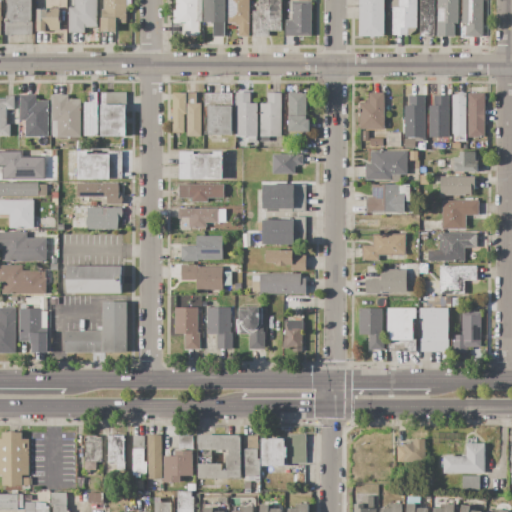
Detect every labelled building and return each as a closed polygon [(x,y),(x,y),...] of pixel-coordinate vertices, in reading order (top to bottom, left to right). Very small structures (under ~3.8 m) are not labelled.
[(8,0),(31,0),(32,35),(5,35),(4,22),(8,22),(8,0)] [(97,0),(97,27),(85,27),(85,33),(69,34),(69,8),(74,7),(74,0),(97,0)] [(126,0),(126,23),(116,23),(116,33),(100,32),(100,18),(101,18),(101,10),(102,10),(102,0),(126,0)] [(201,0),(201,36),(171,36),(171,25),(174,25),(174,10),(175,10),(175,0),(201,0)] [(204,0),(224,0),(224,37),(213,37),(213,22),(204,22),(204,0)] [(249,0),(249,37),(237,37),(237,28),(234,28),(234,24),(228,24),(228,0),(249,0)] [(281,0),(281,31),(268,31),(268,36),(252,36),(252,11),(257,11),(257,0),(281,0)] [(311,0),(312,36),(286,36),(285,20),(292,20),(292,0),(311,0)] [(359,0),(385,0),(385,36),(359,36),(359,0)] [(417,0),(417,28),(408,35),(392,35),(392,8),(398,8),(398,0),(417,0)] [(419,0),(433,0),(433,36),(419,36),(419,0)] [(436,0),(458,0),(458,24),(455,24),(454,36),(436,36),(436,0)] [(483,0),(483,36),(465,36),(465,24),(462,24),(462,0),(483,0)] [(58,9),(59,31),(38,31),(37,9),(58,9)] [(97,93),(97,137),(83,137),(83,93),(97,93)] [(100,93),(126,93),(126,137),(100,136),(100,93)] [(173,93),(186,94),(185,115),(184,115),(184,133),(172,133),(173,93)] [(187,93),(196,93),(196,104),(201,104),(201,136),(187,136),(187,93)] [(236,93),(250,93),(249,103),(257,103),(257,142),(248,142),(248,136),(236,136),(236,93)] [(288,93),(307,93),(306,120),(310,120),(310,131),(288,131),(288,93)] [(384,93),(384,129),(359,129),(359,102),(365,102),(365,100),(369,100),(369,93),(384,93)] [(468,93),(485,93),(485,137),(468,137),(468,93)] [(204,94),(232,94),(231,134),(203,134),(204,94)] [(281,94),(281,136),(269,136),(269,141),(260,141),(260,103),(267,103),(267,94),(281,94)] [(20,95),(36,95),(36,100),(48,100),(48,138),(19,138),(20,95)] [(52,95),(68,95),(68,99),(80,99),(80,138),(52,138),(52,95)] [(452,95),(465,95),(465,141),(453,141),(454,137),(451,137),(452,95)] [(0,98),(6,99),(6,96),(14,96),(14,109),(6,109),(6,124),(10,124),(10,136),(0,136),(0,98)] [(424,96),(425,140),(415,140),(415,137),(405,138),(404,105),(409,105),(409,96),(424,96)] [(449,96),(448,137),(427,137),(428,106),(433,106),(433,96),(449,96)] [(385,133),(400,133),(400,148),(385,148),(385,133)] [(370,138),(383,138),(383,146),(370,146),(370,138)] [(2,179),(2,167),(0,167),(0,151),(23,151),(23,156),(45,156),(45,179),(2,179)] [(78,151),(87,151),(87,154),(108,154),(108,151),(122,151),(121,180),(110,180),(110,181),(78,181),(78,151)] [(178,179),(179,151),(193,151),(193,155),(213,155),(214,152),(223,152),(223,180),(178,179)] [(371,151),(408,151),(407,175),(391,175),(391,180),(365,180),(365,164),(371,164),(371,151)] [(453,172),(454,158),(458,158),(459,152),(475,152),(475,161),(477,161),(477,173),(453,172)] [(272,154),(302,154),(302,165),(297,165),(297,167),(295,167),(294,175),(272,175),(272,154)] [(433,177),(475,177),(475,190),(471,190),(471,196),(440,196),(440,185),(433,185),(433,177)] [(0,182),(38,183),(38,185),(47,185),(47,197),(0,196),(0,182)] [(77,183),(118,183),(118,196),(122,196),(122,204),(106,204),(106,197),(77,197),(77,183)] [(263,184),(305,185),(305,212),(292,212),(292,209),(263,209),(263,184)] [(179,185),(224,185),(224,198),(207,198),(207,202),(192,202),(192,198),(179,198),(179,185)] [(366,213),(366,196),(372,196),(372,185),(410,185),(410,201),(404,201),(404,213),(366,213)] [(0,200),(33,200),(33,228),(9,228),(9,215),(0,215),(0,200)] [(443,201),(478,201),(478,215),(466,215),(466,230),(443,230),(443,201)] [(87,208),(121,208),(121,218),(117,218),(117,230),(87,229),(86,222),(87,208)] [(179,209),(217,209),(217,223),(206,223),(206,229),(179,229),(179,209)] [(296,217),(305,217),(305,238),(296,238),(296,217)] [(263,221),(294,221),(294,245),(263,245),(263,221)] [(0,232),(27,232),(27,238),(47,238),(47,261),(2,262),(2,250),(0,250),(0,232)] [(440,233),(477,233),(476,248),(464,247),(464,262),(427,262),(427,250),(439,250),(440,233)] [(373,234),(405,234),(404,255),(378,255),(378,262),(362,262),(362,245),(372,246),(373,234)] [(197,236),(222,236),(222,261),(198,260),(198,262),(181,262),(181,247),(197,247),(197,236)] [(267,250),(293,251),(293,255),(306,255),(306,272),(291,271),(291,264),(286,264),(286,266),(277,266),(277,264),(266,264),(267,250)] [(1,294),(1,284),(0,284),(0,265),(22,265),(22,270),(45,270),(45,294),(1,294)] [(196,290),(196,280),(182,280),(182,265),(199,265),(199,267),(223,267),(223,272),(231,272),(231,285),(223,285),(223,290),(196,290)] [(67,266),(121,266),(121,294),(67,294),(67,266)] [(440,266),(477,266),(476,281),(465,281),(464,295),(439,294),(440,266)] [(380,269),(406,269),(406,292),(381,292),(381,294),(365,294),(365,279),(380,279),(380,269)] [(260,274),(301,274),(300,278),(306,278),(306,295),(259,295),(259,292),(252,292),(252,277),(260,277),(260,274)] [(65,353),(65,331),(103,331),(103,302),(126,302),(126,352),(65,353)] [(239,310),(247,310),(247,306),(259,306),(259,308),(262,308),(262,324),(263,324),(263,332),(265,332),(265,350),(249,350),(249,335),(239,335),(239,310)] [(0,308),(15,308),(15,353),(0,353),(0,308)] [(175,308),(197,308),(197,332),(199,332),(199,349),(184,349),(184,335),(175,335),(175,308)] [(207,308),(231,308),(230,333),(232,333),(232,349),(217,349),(217,335),(207,335),(207,308)] [(358,308),(382,308),(382,333),(384,333),(384,350),(369,350),(369,335),(359,335),(358,308)] [(387,308),(416,308),(416,318),(413,318),(413,339),(415,339),(415,351),(387,352),(387,308)] [(19,309),(41,309),(41,312),(47,312),(47,353),(30,353),(30,341),(19,341),(19,309)] [(420,309),(449,309),(448,352),(420,352),(420,309)] [(480,312),(481,346),(467,346),(467,352),(453,352),(453,335),(461,335),(461,312),(480,312)] [(303,320),(303,334),(302,334),(302,352),(283,352),(284,333),(285,333),(285,321),(295,321),(295,318),(301,318),(301,320),(303,320)] [(0,439),(2,439),(2,433),(22,433),(22,439),(29,439),(29,485),(19,485),(19,487),(7,487),(7,485),(0,485),(0,439)] [(146,436),(161,435),(162,478),(147,478),(146,436)] [(177,436),(193,435),(193,449),(178,450),(177,436)] [(198,479),(198,463),(221,463),(221,470),(225,470),(225,455),(228,455),(228,451),(198,451),(198,435),(242,436),(242,479),(198,479)] [(290,436),(306,435),(306,464),(291,464),(290,436)] [(84,436),(100,436),(101,462),(97,462),(97,470),(90,470),(90,473),(85,473),(85,470),(84,436)] [(108,436),(123,436),(123,470),(116,470),(116,462),(108,462),(108,436)] [(132,436),(144,436),(144,462),(146,462),(146,476),(141,476),(141,478),(135,478),(135,476),(132,476),(132,436)] [(244,436),(257,436),(257,448),(244,448),(244,436)] [(262,438),(284,438),(284,447),(286,447),(286,459),(285,459),(285,466),(271,466),(271,471),(265,471),(265,466),(262,466),(262,438)] [(425,439),(425,463),(396,463),(396,446),(404,446),(404,444),(410,444),(410,441),(413,441),(413,439),(425,439)] [(442,474),(443,456),(446,456),(446,455),(453,455),(453,456),(465,457),(466,443),(484,443),(484,474),(442,474)] [(244,449),(257,449),(257,459),(259,459),(259,481),(244,481),(244,449)] [(175,451),(193,451),(193,476),(181,476),(181,483),(164,483),(164,456),(175,456),(175,451)] [(462,476),(480,476),(480,491),(462,491),(462,476)] [(134,480),(143,480),(143,490),(134,490),(134,480)] [(176,511),(177,491),(194,491),(194,511),(176,511)] [(50,493),(67,493),(67,511),(73,511),(72,511),(52,511),(53,508),(50,508),(50,493)] [(88,493),(103,493),(103,504),(88,504),(88,493)] [(0,495),(22,495),(22,510),(0,510),(0,495)] [(354,511),(354,504),(363,504),(363,497),(373,497),(373,504),(376,504),(376,511),(354,511)] [(154,511),(154,498),(161,498),(161,503),(170,503),(170,511),(154,511)] [(24,511),(24,502),(47,502),(47,511),(24,511)] [(380,511),(381,508),(392,509),(392,503),(402,504),(402,511),(380,511)] [(407,511),(407,503),(416,504),(416,508),(427,508),(427,511),(407,511)]
